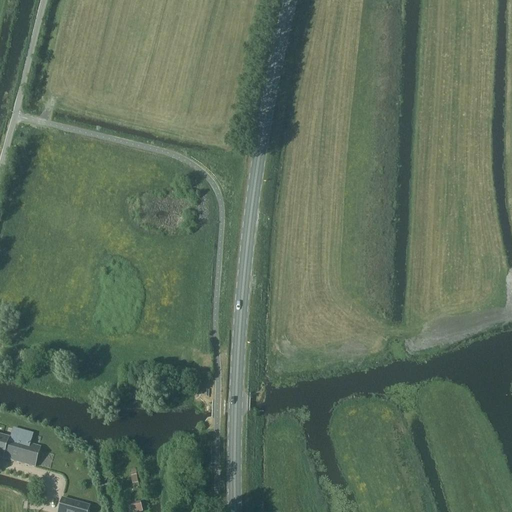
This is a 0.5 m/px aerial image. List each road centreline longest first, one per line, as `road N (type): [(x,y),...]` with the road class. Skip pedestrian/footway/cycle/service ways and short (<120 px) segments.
road 1 (primary): [(235,511),(238,341),(257,134),(287,0)]
road 2 (unclassified): [(0,190),(45,0)]
